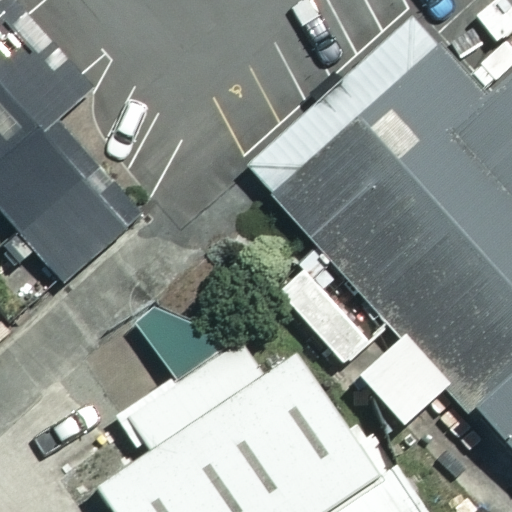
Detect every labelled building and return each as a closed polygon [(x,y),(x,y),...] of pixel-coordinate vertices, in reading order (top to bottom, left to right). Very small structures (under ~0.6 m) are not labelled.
[(0,0),(0,209),(69,288),(148,220),(61,120),(95,90),(15,0),(0,0)] [(511,71),(469,111),(421,59),(279,189),(511,442),(511,71)] [(340,364),(387,323),(316,249),(272,290),(340,364)] [(395,332),(352,377),(394,424),(441,381),(395,332)] [(369,443),(307,352),(112,485),(131,511),(432,511),(380,436),(369,443)]
